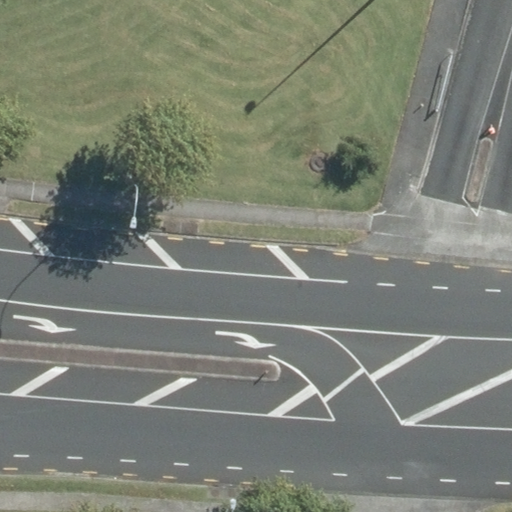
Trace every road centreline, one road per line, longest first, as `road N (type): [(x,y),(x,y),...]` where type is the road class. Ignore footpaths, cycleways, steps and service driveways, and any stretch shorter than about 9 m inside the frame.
road 1 (secondary): [(363,421),(0,397)]
road 2 (secondary): [(234,293),(511,298)]
road 3 (secondary): [(0,269),(234,293)]
road 4 (secondary): [(234,293),(316,350),(363,421)]
road 5 (secondary): [(511,427),(363,421)]
